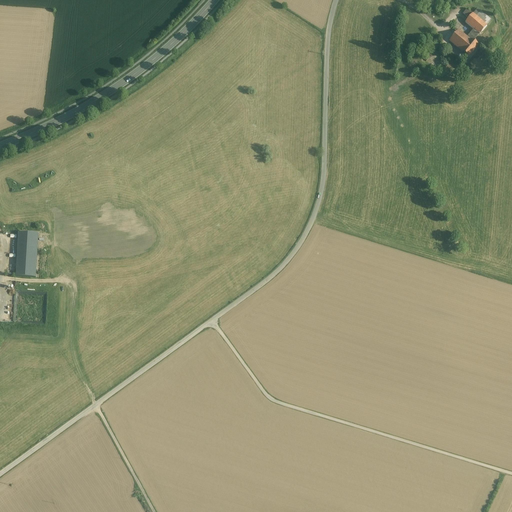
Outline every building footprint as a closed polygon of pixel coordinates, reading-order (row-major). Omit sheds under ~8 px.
[(467,9),(463,14),(468,19),(473,14),(467,9)] [(492,21),(478,9),(474,15),(487,26),(492,21)] [(474,15),(473,14),(466,23),(474,29),(480,35),(488,26),(487,26),(474,15)] [(474,29),(467,38),(472,41),(473,40),(474,41),(480,35),(474,29)] [(467,38),(459,31),(450,41),(463,52),(472,41),(467,38)] [(472,41),(463,52),(469,57),(479,45),(474,41),(473,40),(472,41)] [(38,232),(18,231),(16,275),(35,276),(38,232)]
